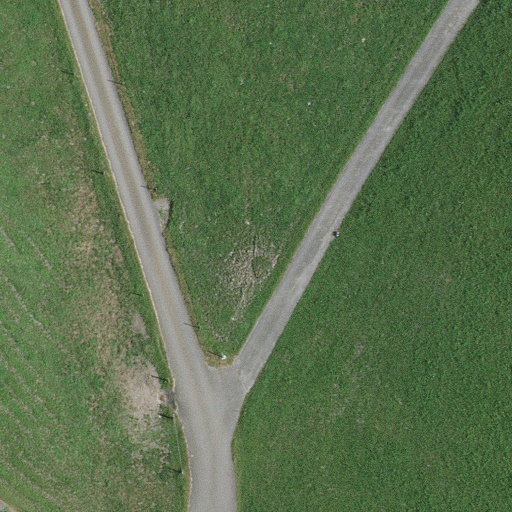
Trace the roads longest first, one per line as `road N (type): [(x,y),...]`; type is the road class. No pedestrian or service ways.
road 1 (track): [(74,0),(206,443),(210,511)]
road 2 (track): [(471,0),(413,84),(206,443)]
